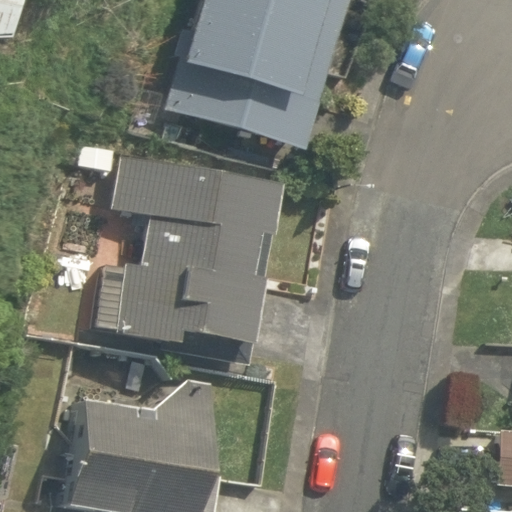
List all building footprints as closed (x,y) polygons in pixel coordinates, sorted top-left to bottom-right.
[(0,0),(0,49),(8,51),(14,0),(0,0)] [(177,0),(147,103),(275,140),(315,0),(177,0)] [(229,344),(260,177),(116,148),(83,330),(141,341),(144,328),(229,344)] [(183,511),(195,385),(57,373),(45,511),(183,511)] [(511,427),(478,426),(476,484),(511,485),(511,427)]
